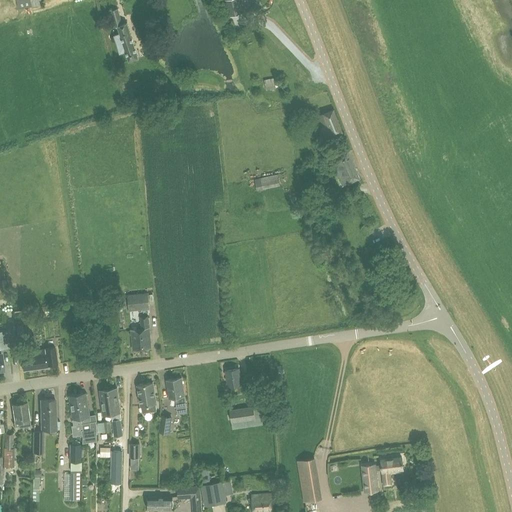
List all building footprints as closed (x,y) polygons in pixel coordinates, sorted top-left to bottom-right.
[(17,0),(19,9),(43,5),(41,0),(17,0)] [(234,0),(226,0),(230,16),(242,13),(239,3),(235,4),(234,0)] [(242,0),(248,9),(259,4),(256,0),(242,0)] [(138,58),(128,23),(123,24),(118,8),(110,11),(115,27),(118,26),(129,60),(138,58)] [(276,87),(274,78),(264,80),(265,86),(266,89),(271,88),(276,87)] [(314,122),(320,140),(326,138),(345,131),(336,107),(317,115),(318,120),(314,122)] [(359,177),(347,151),(337,155),(339,159),(336,160),(337,164),(333,166),(342,185),(347,182),(348,184),(359,179),(359,177)] [(256,191),(279,186),(277,174),(254,179),(256,191)] [(127,294),(129,311),(150,309),(148,293),(127,294)] [(122,304),(115,305),(115,313),(123,312),(122,304)] [(36,308),(37,314),(50,312),(49,306),(36,308)] [(131,329),(133,349),(151,347),(149,328),(151,328),(149,317),(148,317),(148,316),(140,317),(142,328),(131,329)] [(46,365),(57,363),(54,347),(41,349),(42,353),(22,356),(24,370),(47,367),(46,365)] [(226,370),(228,387),(229,394),(243,392),(242,384),(239,368),(226,370)] [(180,404),(186,403),(184,395),(182,377),(167,380),(169,397),(179,396),(180,404)] [(152,382),(138,384),(141,406),(151,404),(152,411),(157,411),(155,404),(156,404),(152,382)] [(108,389),(111,413),(120,412),(117,388),(108,389)] [(103,414),(111,413),(108,389),(100,390),(103,414)] [(82,431),(83,438),(96,436),(96,425),(96,422),(91,423),(90,415),(86,392),(78,394),(81,412),(82,424),(83,431),(82,431)] [(81,412),(78,394),(69,395),(74,425),(82,424),(81,412)] [(42,421),(42,422),(56,421),(55,399),(41,399),(42,421)] [(18,421),(19,427),(30,425),(29,420),(30,420),(27,402),(12,404),(15,422),(18,421)] [(233,430),(256,427),(253,406),(229,409),(233,430)] [(161,415),(159,432),(169,433),(172,417),(161,415)] [(123,435),(121,419),(112,420),(114,436),(123,435)] [(44,431),(34,431),(33,453),(43,453),(44,431)] [(5,434),(4,447),(13,448),(13,434),(5,434)] [(71,461),(82,461),(81,444),(80,444),(79,442),(78,442),(77,441),(75,441),(75,442),(73,442),(72,444),(70,444),(70,461),(71,461)] [(139,457),(139,443),(130,443),(130,457),(139,457)] [(13,448),(4,447),(3,466),(14,466),(14,448),(13,448)] [(112,451),(111,476),(120,476),(121,451),(112,451)] [(382,464),(375,465),(375,464),(362,465),(363,472),(364,481),(377,480),(375,470),(382,469),(383,479),(391,478),(390,472),(394,471),(394,470),(396,470),(396,472),(401,471),(401,469),(403,469),(401,457),(381,459),(382,464)] [(74,472),(81,472),(82,472),(82,461),(71,461),(71,472),(74,472)] [(71,473),(71,499),(81,499),(81,472),(74,472),(71,472),(71,473)] [(223,481),(225,495),(234,493),(231,479),(223,481)] [(227,502),(225,495),(223,481),(201,485),(205,506),(227,502)] [(177,488),(178,499),(192,498),(193,511),(201,511),(201,497),(200,486),(177,488)] [(248,498),(248,502),(252,502),(253,511),(273,511),(272,491),(251,493),(252,498),(248,498)] [(148,509),(169,509),(170,496),(148,496),(148,509)]
